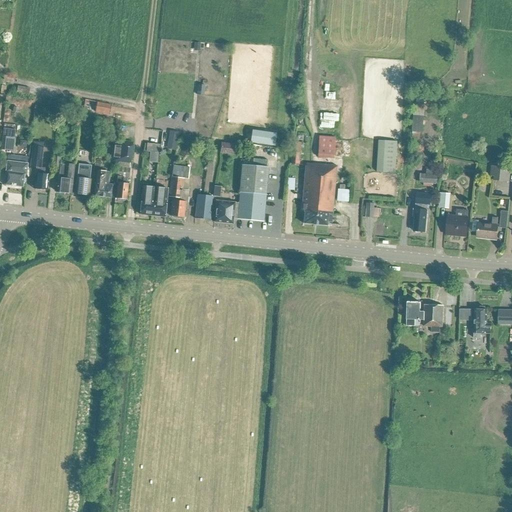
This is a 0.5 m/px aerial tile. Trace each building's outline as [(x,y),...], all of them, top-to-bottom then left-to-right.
[(189,50),(199,51),(200,43),(190,42),(189,50)] [(16,92),(28,94),(29,88),(17,85),(16,92)] [(109,114),(110,105),(96,102),(94,112),(109,114)] [(422,133),(425,110),(414,109),(412,132),(422,133)] [(196,132),(204,132),(204,125),(197,124),(196,132)] [(237,124),(230,124),(229,134),(236,135),(237,124)] [(274,146),(276,134),(251,130),(250,143),(274,146)] [(333,158),(334,146),(335,138),(318,137),(318,144),(317,157),(333,158)] [(176,151),(177,140),(168,138),(166,149),(176,151)] [(111,161),(119,162),(130,163),(132,142),(121,141),(121,142),(115,141),(115,140),(113,140),(111,161)] [(397,141),(379,140),(377,172),(396,173),(397,141)] [(299,165),(301,143),(292,142),(291,164),(299,165)] [(158,153),(159,145),(147,144),(146,152),(158,153)] [(240,145),(232,144),(231,158),(239,159),(240,145)] [(44,174),(44,168),(40,167),(42,147),(32,146),(30,167),(36,167),(35,173),(33,173),(33,180),(35,180),(34,189),(46,190),(48,175),(44,174)] [(22,186),(23,174),(25,174),(26,164),(27,158),(10,156),(9,162),(7,162),(6,171),(5,171),(4,184),(5,185),(5,186),(9,186),(10,185),(22,186)] [(129,168),(130,163),(119,162),(118,167),(117,167),(116,177),(117,177),(116,183),(118,183),(116,198),(125,200),(127,184),(126,184),(127,178),(128,178),(129,168)] [(72,176),(74,165),(66,164),(66,165),(60,165),(59,178),(57,178),(56,192),(71,193),(72,179),(70,179),(70,176),(72,176)] [(91,166),(78,164),(77,178),(75,178),(73,195),(89,196),(90,179),(89,179),(91,166)] [(330,166),(330,164),(328,164),(328,166),(312,165),(312,166),(305,166),(301,211),(304,211),(303,224),(326,226),(327,223),(331,223),(336,166),(330,166)] [(263,221),(268,167),(241,165),(239,192),(238,205),(215,203),(213,222),(232,224),(233,218),(237,218),(237,219),(263,221)] [(185,210),(188,191),(190,170),(183,169),(183,167),(172,166),(169,197),(172,197),(172,201),(170,216),(172,216),(173,218),(176,218),(177,217),(183,217),(184,210),(185,210)] [(509,181),(510,168),(492,167),(491,175),(494,175),(494,180),(509,181)] [(106,184),(107,172),(98,171),(97,183),(95,183),(93,196),(110,198),(111,185),(106,184)] [(437,184),(438,175),(424,175),(423,183),(437,184)] [(152,215),(154,187),(143,186),(140,214),(152,215)] [(221,187),(214,186),(212,196),(219,197),(221,187)] [(154,187),(152,215),(164,216),(167,188),(154,187)] [(340,188),(339,200),(351,201),(352,189),(340,188)] [(430,205),(431,194),(417,193),(415,210),(413,210),(413,215),(415,215),(413,231),(415,231),(416,232),(419,233),(421,231),(425,232),(427,204),(430,205)] [(450,209),(451,194),(440,193),(439,208),(450,209)] [(210,220),(212,196),(196,194),(194,218),(210,220)] [(502,197),(502,203),(511,204),(511,195),(493,194),(493,196),(502,197)] [(373,218),(374,203),(367,203),(366,217),(373,218)] [(466,236),(468,211),(456,210),(455,217),(448,216),(446,234),(466,236)] [(506,228),(508,211),(501,210),(499,227),(506,228)] [(497,225),(498,218),(493,217),(492,225),(479,223),(477,237),(496,239),(498,225),(497,225)] [(424,320),(424,312),(420,312),(420,303),(407,302),(406,326),(415,326),(415,320),(424,320)] [(443,306),(424,305),(424,312),(424,320),(423,327),(431,327),(431,332),(439,332),(440,327),(442,327),(442,321),(443,321),(443,319),(442,319),(442,314),(443,314),(443,312),(442,312),(443,307),(444,307),(444,305),(443,306)] [(486,310),(484,307),(480,307),(478,310),(475,309),(474,338),(481,339),(481,333),(490,334),(491,324),(487,324),(487,310),(486,310)] [(511,310),(498,310),(498,315),(504,315),(504,321),(511,321),(511,310)]
